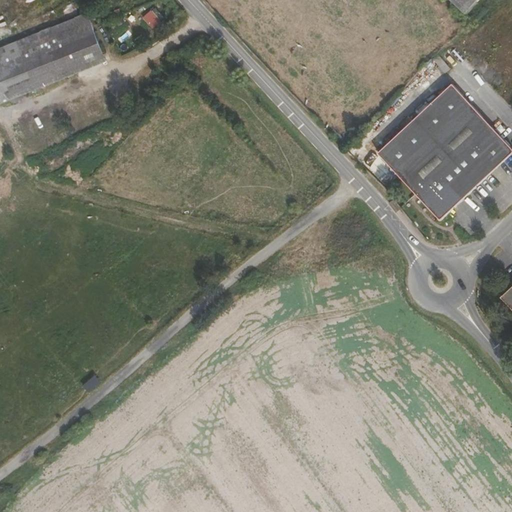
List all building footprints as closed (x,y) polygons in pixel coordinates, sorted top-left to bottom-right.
[(484,0),(451,0),(469,16),(484,0)] [(0,100),(0,102),(106,59),(92,25),(86,11),(24,37),(0,46),(0,100)] [(152,11),(144,19),(154,29),(162,22),(152,11)] [(450,81),(455,76),(443,64),(438,69),(450,81)] [(444,225),(511,160),(511,147),(454,86),(379,157),(444,225)]
